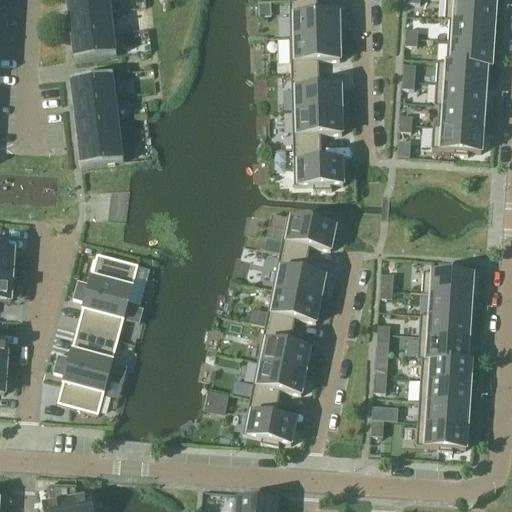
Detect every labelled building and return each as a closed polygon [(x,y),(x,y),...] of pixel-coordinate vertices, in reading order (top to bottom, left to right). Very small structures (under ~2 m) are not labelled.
[(64,0),(67,21),(111,15),(109,0),(64,0)] [(412,0),(407,0),(407,7),(419,8),(419,0),(412,0)] [(446,1),(444,24),(449,24),(494,27),(496,5),(450,2),(446,1)] [(292,5),(288,5),(290,43),(339,41),(338,17),(316,17),(316,4),(292,5)] [(70,42),(114,37),(111,15),(67,21),(70,42)] [(449,24),(447,45),(493,48),(494,27),(449,24)] [(405,35),(405,43),(416,44),(417,36),(405,35)] [(114,37),(70,42),(73,65),(117,59),(114,37)] [(339,41),(290,43),(291,79),(317,79),(317,66),(340,66),(339,41)] [(405,43),(404,51),(416,51),(416,44),(405,43)] [(447,45),(446,67),(487,70),(491,70),(493,48),(447,45)] [(437,67),(436,88),(486,91),(487,70),(446,67),(437,67)] [(403,70),(402,82),(414,82),(414,71),(403,70)] [(72,106),(115,101),(112,78),(69,83),(72,106)] [(317,79),(291,79),(292,116),(341,114),(341,90),(318,91),(317,79)] [(402,82),(401,93),(413,94),(414,82),(402,82)] [(436,88),(434,110),(439,111),(484,114),(486,91),(436,88)] [(74,127),(117,122),(115,101),(72,106),(74,127)] [(439,111),(438,131),(483,134),(484,114),(439,111)] [(341,114),(292,116),(293,153),(319,152),(319,139),(342,139),(341,114)] [(399,121),(399,129),(410,129),(411,122),(399,121)] [(77,149),(120,144),(117,122),(74,127),(77,149)] [(399,129),(398,136),(410,137),(410,129),(399,129)] [(433,131),(431,153),(453,155),(453,159),(467,160),(467,156),(481,157),(483,134),(438,131),(433,131)] [(120,144),(77,149),(80,172),(123,166),(122,165),(120,144)] [(319,152),(293,153),(294,189),(312,189),(313,195),(330,194),(330,188),(343,188),(343,165),(319,165),(319,152)] [(287,222),(280,258),(305,264),(307,252),(330,257),(335,232),(287,222)] [(0,278),(12,279),(14,254),(0,252),(0,278)] [(76,284),(74,294),(85,297),(127,307),(137,269),(95,258),(88,287),(76,284)] [(280,258),(273,294),(320,304),(325,280),(302,275),(305,264),(280,258)] [(423,276),(423,299),(430,299),(471,302),(473,280),(459,279),(459,275),(445,274),(445,278),(423,276)] [(0,306),(11,307),(12,279),(0,278),(0,306)] [(381,280),(380,296),(391,297),(392,281),(381,280)] [(74,294),(71,303),(83,306),(76,333),(75,335),(117,346),(117,344),(123,324),(139,328),(144,312),(139,311),(127,307),(85,297),(74,294)] [(273,294),(265,330),(290,335),(293,323),(316,327),(320,304),(273,294)] [(430,299),(428,320),(470,323),(471,302),(430,299)] [(420,319),(418,342),(468,345),(470,323),(428,320),(420,319)] [(265,330),(258,366),(306,376),(311,353),(288,348),(290,335),(265,330)] [(378,331),(377,339),(388,340),(389,332),(378,331)] [(57,358),(55,368),(108,382),(117,346),(75,335),(69,361),(57,358)] [(377,339),(377,346),(388,347),(388,340),(377,339)] [(418,342),(417,363),(421,363),(467,366),(468,345),(418,342)] [(421,363),(420,386),(470,389),(471,367),(467,366),(421,363)] [(258,366),(251,402),(275,407),(278,394),(301,398),(306,376),(258,366)] [(55,368),(52,377),(64,380),(57,408),(98,419),(103,399),(119,403),(120,397),(123,386),(108,382),(55,368)] [(374,374),(374,382),(385,383),(386,375),(374,374)] [(374,382),(373,397),(384,398),(385,383),(374,382)] [(420,386),(418,408),(468,411),(470,389),(420,386)] [(251,402),(243,438),(262,442),(260,448),(277,451),(278,446),(290,448),(295,425),(273,420),(275,407),(251,402)] [(418,408),(417,428),(467,432),(468,411),(418,408)] [(371,412),(370,425),(371,425),(382,426),(383,412),(372,411),(372,412),(371,412)] [(371,425),(370,440),(381,441),(382,426),(371,425)] [(417,428),(415,450),(438,451),(437,455),(451,456),(451,452),(466,453),(467,432),(417,428)] [(49,509),(43,510),(43,511),(96,511),(95,500),(83,502),(81,491),(81,490),(44,488),(45,489),(49,509)] [(232,503),(231,511),(276,511),(277,506),(232,503)]
